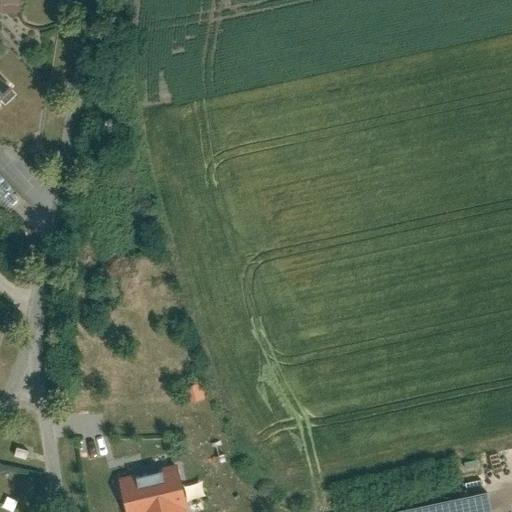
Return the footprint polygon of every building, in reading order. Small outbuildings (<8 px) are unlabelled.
[(0,0),(0,7),(19,9),(19,0),(0,0)] [(0,202),(3,206),(17,192),(0,174),(0,202)] [(186,400),(204,397),(201,382),(184,385),(186,400)] [(189,511),(179,468),(119,482),(126,511),(189,511)] [(486,511),(482,493),(396,511),(486,511)]
